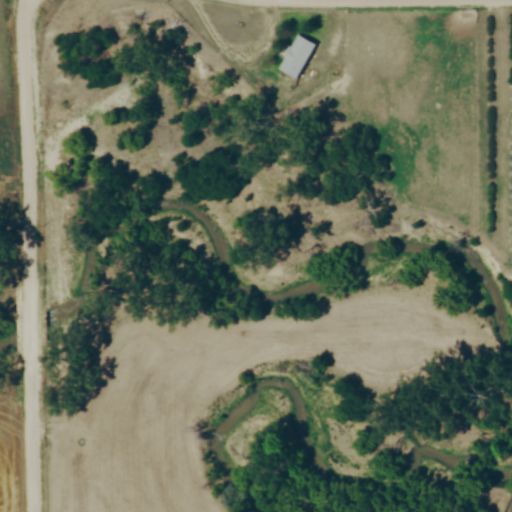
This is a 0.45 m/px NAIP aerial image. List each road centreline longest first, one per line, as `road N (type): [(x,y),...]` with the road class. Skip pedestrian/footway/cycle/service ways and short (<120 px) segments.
road 1 (residential): [(26,44),(31,309)]
road 2 (residential): [(31,343),(34,511)]
